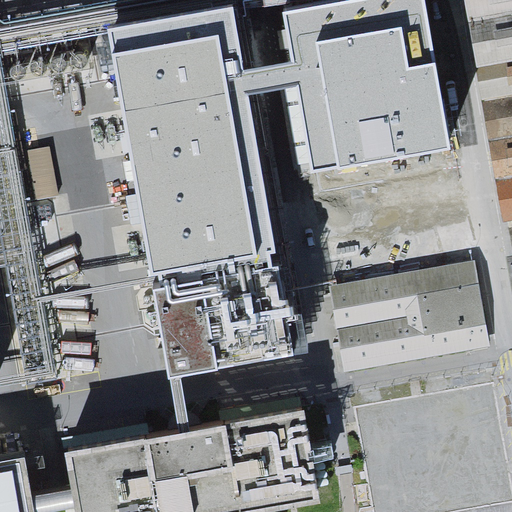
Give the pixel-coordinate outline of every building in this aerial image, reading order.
[(424,0),(349,0),(354,26),(426,14),(424,0)] [(511,223),(511,0),(465,0),(508,224),(511,223)] [(232,16),(112,38),(126,118),(246,96),(232,16)] [(320,16),(286,22),(295,73),(329,67),(320,16)] [(429,26),(357,38),(363,76),(435,64),(429,26)] [(435,65),(363,77),(369,115),(442,103),(435,65)] [(341,86),(297,93),(309,164),(352,156),(341,86)] [(126,118),(159,298),(279,276),(246,96),(126,118)] [(442,105),(370,117),(376,155),(448,143),(442,105)] [(352,156),(309,164),(324,249),(368,242),(352,156)] [(458,186),(362,203),(369,241),(465,224),(458,186)] [(511,253),(503,255),(511,302),(511,253)] [(474,261),(331,286),(346,366),(488,341),(474,261)] [(279,276),(159,298),(170,358),(290,337),(279,276)] [(511,480),(494,382),(353,407),(371,511),(443,511),(511,499),(511,480)] [(293,404),(70,448),(82,511),(197,511),(310,490),(293,404)] [(0,511),(32,511),(22,449),(0,452),(0,511)]
